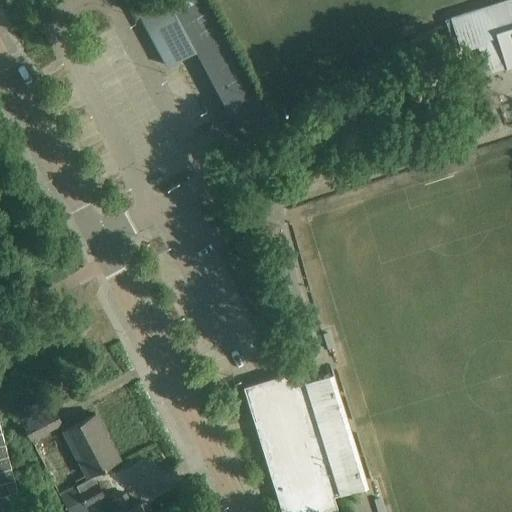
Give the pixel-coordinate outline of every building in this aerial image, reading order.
[(265,108),(206,0),(165,0),(141,13),(139,14),(168,66),(196,51),(244,141),(274,125),(265,108)] [(511,0),(510,0),(462,15),(446,20),(446,21),(455,52),(487,42),(489,49),(488,50),(494,69),(507,65),(509,71),(511,70),(511,0)] [(370,492),(329,364),(325,366),(327,372),(298,381),(295,370),(282,374),(243,386),(282,511),(329,511),(338,509),(334,496),(363,487),(365,493),(370,492)] [(31,439),(62,424),(54,409),(24,425),(31,439)] [(96,415),(64,431),(87,475),(102,468),(102,469),(106,468),(105,466),(115,461),(103,437),(107,435),(96,415)] [(22,511),(0,429),(0,511),(22,511)] [(98,484),(80,493),(86,505),(104,496),(98,484)] [(146,511),(142,502),(133,507),(125,493),(106,504),(109,511),(146,511)]
